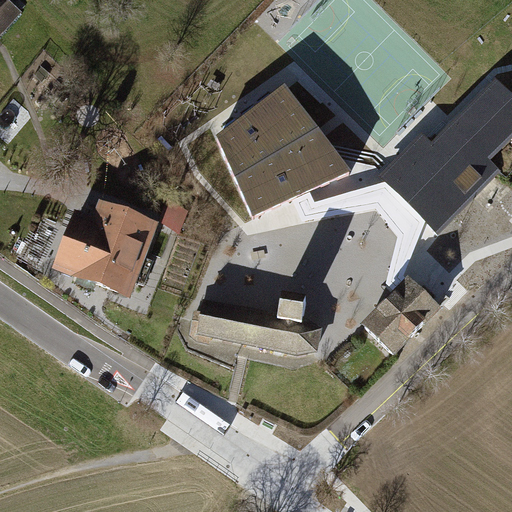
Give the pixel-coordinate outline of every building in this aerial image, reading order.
[(0,0),(0,17),(12,2),(9,0),(0,0)] [(418,139),(364,196),(402,232),(362,274),(384,294),(499,172),(488,160),(511,134),(511,96),(493,78),(452,124),(443,135),(430,150),(418,139)] [(285,90),(217,143),(253,220),(350,176),(285,90)] [(65,225),(44,274),(121,307),(154,231),(107,211),(95,238),(65,225)] [(439,308),(405,275),(358,322),(392,355),(439,308)] [(198,299),(191,331),(291,354),(314,350),(318,326),(301,314),(303,293),(275,288),(271,313),(198,299)]
